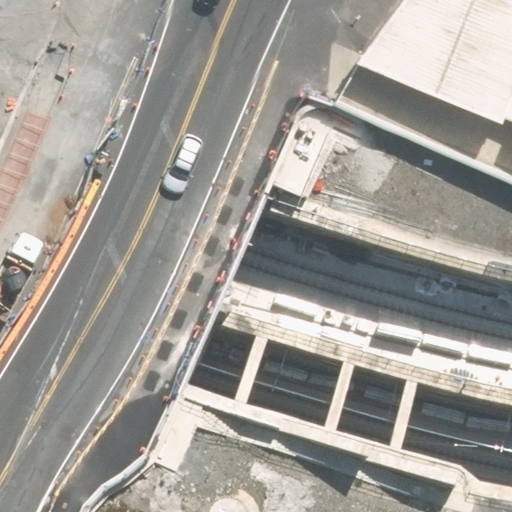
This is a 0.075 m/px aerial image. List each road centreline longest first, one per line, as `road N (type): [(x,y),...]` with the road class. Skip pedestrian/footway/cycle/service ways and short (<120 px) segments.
road 1 (primary): [(179,0),(0,393)]
road 2 (unknown): [(151,403),(250,155)]
road 3 (unknown): [(161,407),(151,403),(110,467),(61,511)]
